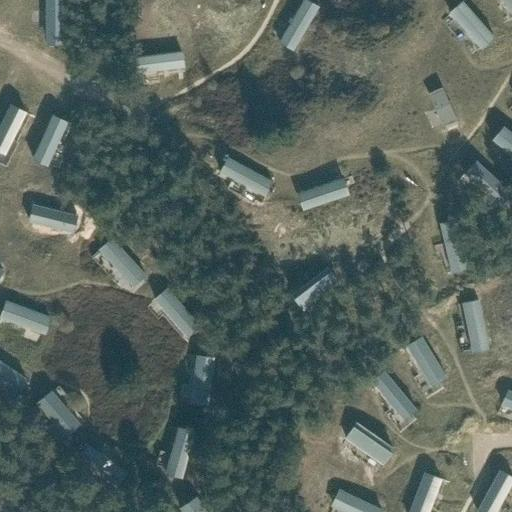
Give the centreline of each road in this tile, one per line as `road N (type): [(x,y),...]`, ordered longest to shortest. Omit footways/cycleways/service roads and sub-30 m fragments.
road 1 (track): [(135,113),(270,168),(291,173),(385,155),(405,161),(432,187)]
road 2 (track): [(0,352),(89,400),(94,433),(147,446),(170,416),(184,352),(195,347)]
road 3 (track): [(345,267),(425,206),(511,73)]
road 4 (track): [(487,444),(444,342),(387,268),(381,253),(391,236)]
road 5 (track): [(135,113),(233,63),(280,0)]
road 6 (track): [(0,300),(12,290),(41,294),(81,282),(144,297),(151,281)]
road 7 (track): [(433,196),(427,252),(441,287),(427,315)]
road 8 (track): [(57,73),(18,187)]
